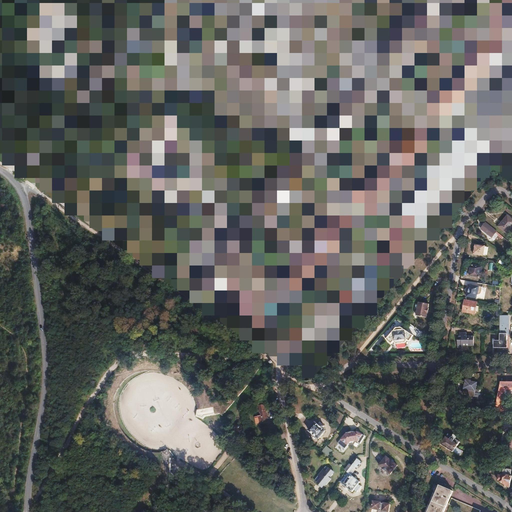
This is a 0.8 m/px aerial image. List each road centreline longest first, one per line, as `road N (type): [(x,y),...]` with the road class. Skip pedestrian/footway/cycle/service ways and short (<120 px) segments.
road 1 (tertiary): [(25,511),(43,351),(24,202),(0,170)]
road 2 (unknown): [(452,119),(302,302),(269,360)]
road 3 (unknown): [(239,217),(195,178),(191,150),(204,107),(181,65),(184,43),(207,11)]
road 4 (track): [(0,324),(27,361),(8,511)]
road 5 (residential): [(304,511),(271,362),(303,379)]
road 6 (residential): [(460,226),(348,364)]
road 7 (track): [(27,511),(111,371)]
road 8 (unknown): [(85,103),(59,81),(85,32),(62,21),(42,48)]
road 9 (residential): [(436,366),(460,226)]
road 10 (residential): [(303,379),(420,452)]
road 11 (unknown): [(278,0),(383,87)]
